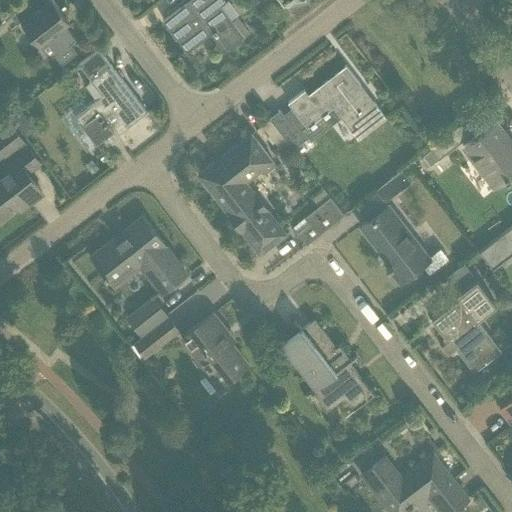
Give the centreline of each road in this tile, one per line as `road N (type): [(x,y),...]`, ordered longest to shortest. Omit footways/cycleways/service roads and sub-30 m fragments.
road 1 (residential): [(510,511),(331,271),(302,269),(271,290),(233,279),(147,163)]
road 2 (residential): [(197,118),(358,0)]
road 3 (residential): [(0,276),(147,163)]
road 4 (tertiary): [(123,511),(78,450),(19,396)]
road 5 (residential): [(197,118),(97,0)]
